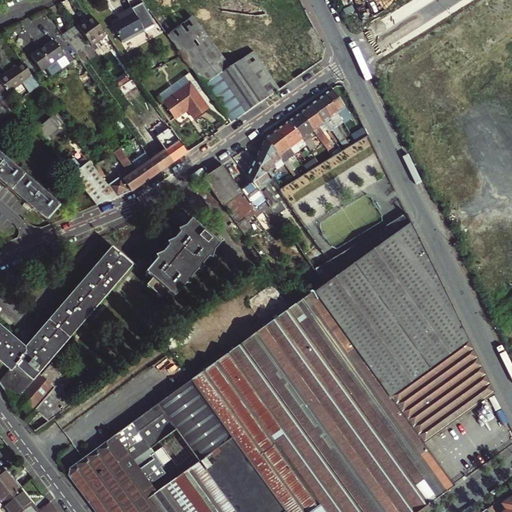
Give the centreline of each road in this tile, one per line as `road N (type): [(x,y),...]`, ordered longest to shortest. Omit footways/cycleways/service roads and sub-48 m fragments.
road 1 (residential): [(0,262),(145,202),(347,62)]
road 2 (tertiary): [(511,397),(347,62)]
road 3 (unknown): [(38,456),(233,308)]
road 4 (residential): [(78,511),(0,404)]
